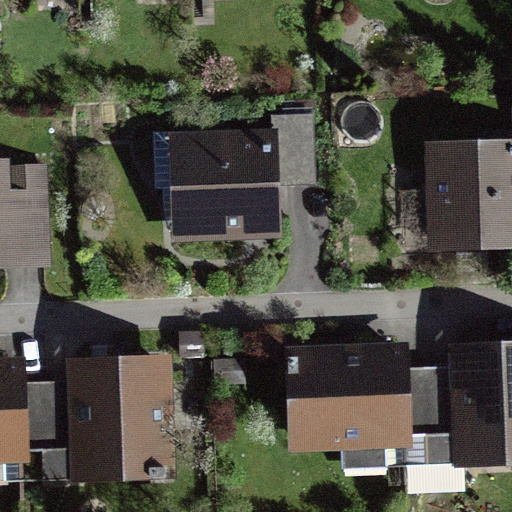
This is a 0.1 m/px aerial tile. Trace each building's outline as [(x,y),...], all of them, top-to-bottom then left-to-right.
[(172,250),(274,248),(272,141),(169,144),(172,250)] [(511,155),(428,159),(431,263),(511,260),(511,155)] [(9,170),(0,170),(0,276),(52,275),(48,176),(9,178),(9,170)] [(511,353),(453,355),(455,468),(511,467),(511,353)] [(405,358),(287,362),(291,458),(409,453),(405,358)] [(169,364),(66,368),(72,491),(175,487),(169,364)] [(24,370),(0,370),(0,477),(27,477),(24,370)]
